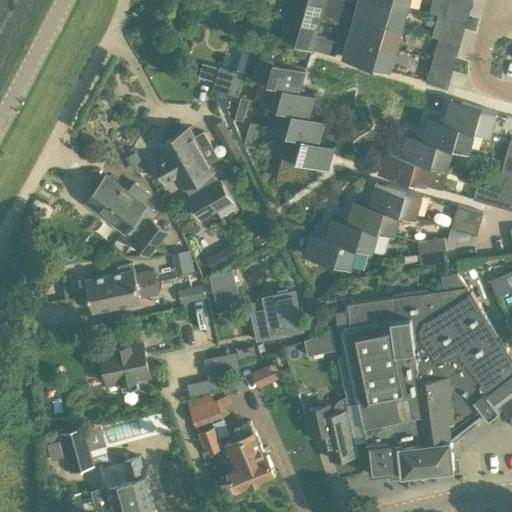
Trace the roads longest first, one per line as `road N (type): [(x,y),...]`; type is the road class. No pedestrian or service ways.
road 1 (unclassified): [(0,241),(125,0)]
road 2 (tertiary): [(0,122),(63,0)]
